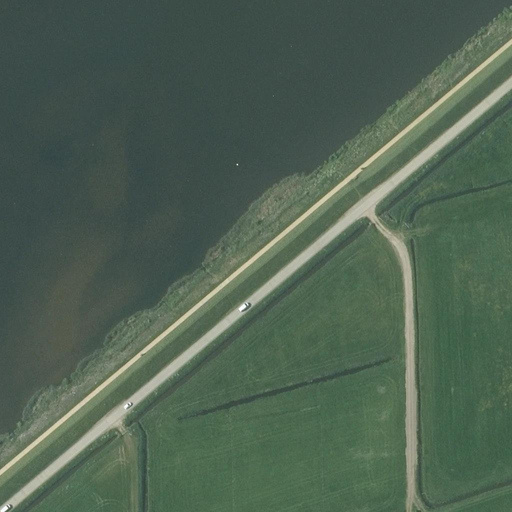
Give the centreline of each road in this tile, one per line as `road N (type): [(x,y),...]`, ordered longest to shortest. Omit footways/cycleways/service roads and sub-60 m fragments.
road 1 (unclassified): [(2,511),(511,84)]
road 2 (track): [(361,210),(403,259),(408,489)]
